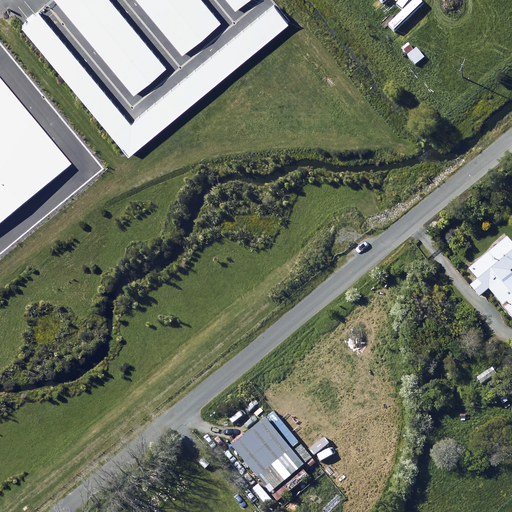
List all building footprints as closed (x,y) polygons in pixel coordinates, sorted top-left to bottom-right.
[(109,0),(56,0),(134,93),(165,66),(109,0)] [(202,0),(138,0),(181,52),(219,20),(202,0)] [(39,12),(22,26),(127,153),(287,21),(279,11),(273,4),(130,122),(39,12)] [(416,49),(407,57),(416,67),(425,59),(416,49)] [(511,274),(510,272),(511,270),(511,243),(506,237),(468,270),(477,280),(470,286),(480,298),(489,290),(511,316),(511,274)] [(267,418),(232,446),(277,502),(309,477),(302,468),(312,460),(299,444),(292,450),(267,418)] [(511,447),(502,437),(483,454),(492,463),(511,447)]
